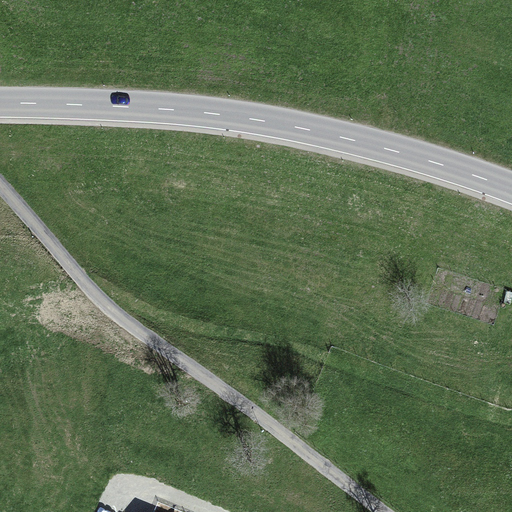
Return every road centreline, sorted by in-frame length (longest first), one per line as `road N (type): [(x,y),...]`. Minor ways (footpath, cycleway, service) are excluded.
road 1 (tertiary): [(0,101),(271,117),(511,184)]
road 2 (track): [(0,176),(83,273),(380,511)]
